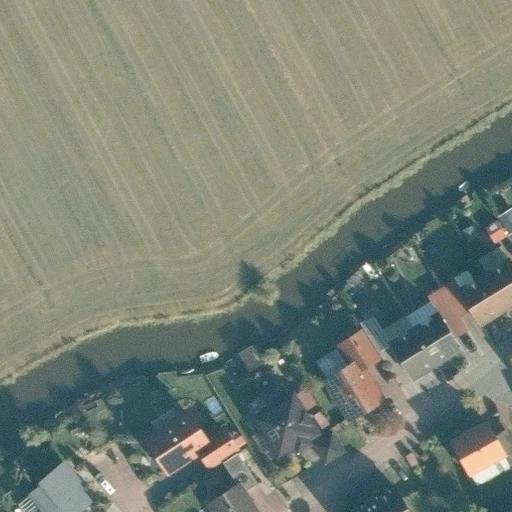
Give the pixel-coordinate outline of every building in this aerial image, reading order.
[(508,310),(511,307),(511,262),(510,260),(486,275),(508,310)] [(508,310),(486,275),(461,292),(483,326),(508,310)] [(452,280),(441,288),(459,314),(470,307),(452,280)] [(441,288),(429,295),(456,336),(468,328),(459,314),(441,288)] [(441,315),(416,330),(438,366),(463,351),(441,315)] [(359,361),(364,370),(381,358),(362,330),(338,344),(351,366),(359,361)] [(391,345),(413,381),(438,366),(416,330),(391,345)] [(351,366),(324,383),(349,422),(384,400),(364,370),(359,361),(351,366)] [(269,407),(251,418),(277,461),(322,435),(296,391),(286,397),(277,383),(260,394),(269,407)] [(188,410),(143,440),(164,472),(209,442),(188,410)] [(450,442),(469,476),(503,457),(492,438),(484,423),(450,442)] [(511,438),(506,428),(492,438),(503,457),(509,467),(511,465),(511,438)] [(197,452),(209,469),(238,448),(227,431),(197,452)] [(256,483),(236,453),(225,461),(245,491),(256,483)] [(79,511),(91,502),(77,484),(81,480),(64,461),(37,484),(39,486),(29,494),(41,511),(79,511)] [(256,511),(238,484),(208,503),(214,511),(256,511)] [(408,511),(394,487),(368,502),(373,511),(408,511)] [(373,511),(368,502),(351,511),(373,511)]
